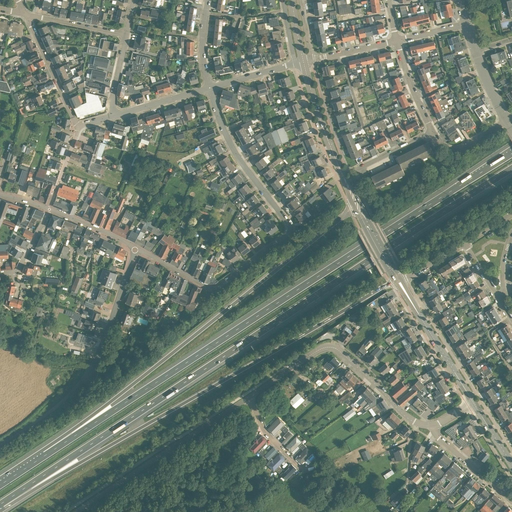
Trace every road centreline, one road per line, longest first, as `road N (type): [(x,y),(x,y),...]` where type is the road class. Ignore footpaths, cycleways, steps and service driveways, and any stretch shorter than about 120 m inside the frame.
road 1 (motorway): [(1,503),(511,168)]
road 2 (motorway): [(511,153),(45,455)]
road 3 (motorway): [(1,503),(398,280)]
road 4 (tertiary): [(77,511),(321,348),(337,348),(417,424)]
road 5 (motorway): [(357,206),(45,455)]
road 6 (unclassified): [(134,249),(212,286),(289,232),(232,150),(209,89)]
road 7 (tertiary): [(357,206),(303,62)]
road 8 (tertiary): [(473,403),(398,280)]
road 9 (residential): [(88,370),(134,249)]
road 10 (residential): [(78,127),(25,14)]
